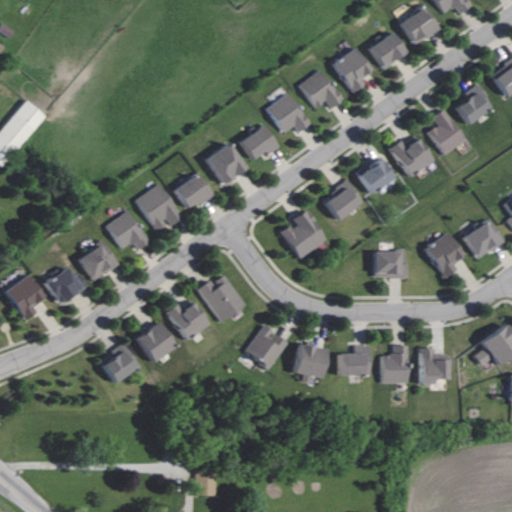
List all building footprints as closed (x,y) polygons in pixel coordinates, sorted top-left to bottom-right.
[(465,0),(468,4),(456,12),(452,5),(449,7),(448,6),(441,11),(433,0),(465,0)] [(435,27),(424,35),(423,34),(411,43),(396,22),(410,11),(409,10),(418,4),(435,27)] [(386,31),(391,38),(393,37),(401,47),(399,48),(401,50),(390,58),(391,60),(381,67),(366,46),(374,40),(372,38),(372,36),(374,34),(378,35),(379,37),(386,31)] [(360,83),(349,90),(329,62),(350,47),(367,70),(357,78),(360,83)] [(511,86),(502,94),(488,75),(502,65),(500,63),(511,54),(511,86)] [(316,69),(329,89),(332,87),(339,97),(326,106),(321,99),(311,106),(296,82),(316,69)] [(465,122),(454,106),(461,100),(460,98),(463,96),(460,90),(471,82),(473,86),(475,84),(483,95),(481,96),(487,106),(465,122)] [(282,94),(295,112),(297,111),(306,123),(294,132),(289,125),(280,132),(262,109),(282,94)] [(0,123),(0,163),(40,116),(20,99),(0,123)] [(461,139),(441,154),(424,131),(434,124),(428,116),(439,108),(461,139)] [(260,123),(276,144),(266,151),(263,148),(251,157),(238,140),(249,132),(247,130),(248,128),(249,126),(252,126),(254,128),(260,123)] [(412,135),(429,158),(407,175),(386,148),(398,139),(401,143),(412,135)] [(231,177),(219,185),(200,158),(222,142),(240,166),(229,174),(231,177)] [(368,192),(353,171),(363,165),(364,166),(377,157),(390,176),(368,192)] [(208,193),(197,200),(196,199),(192,201),(191,199),(181,205),(170,188),(194,171),(208,193)] [(358,199),(331,218),(319,201),(332,191),(330,188),(343,179),(358,199)] [(180,216),(168,225),(162,217),(160,219),(163,224),(155,229),(133,198),(156,182),(180,216)] [(511,196),(511,227),(505,219),(510,215),(502,204),(511,196)] [(300,209),(302,210),(303,209),(311,221),(310,221),(322,238),(295,257),(276,231),(285,225),(287,228),(292,224),(288,218),(300,209)] [(144,240),(134,248),(129,241),(126,243),(124,241),(117,246),(102,225),(122,210),(144,240)] [(486,217),(502,240),(488,249),(487,248),(475,257),(461,237),(474,227),(472,225),(472,223),(475,221),(478,221),(479,223),(482,221),(481,220),(486,217)] [(454,268),(444,275),(422,247),(442,232),(460,255),(450,263),(454,268)] [(114,262),(103,270),(102,269),(90,277),(75,257),(98,240),(114,262)] [(401,248),(401,264),(404,264),(404,276),(402,276),(402,278),(389,278),(389,276),(371,276),(371,251),(392,251),(392,248),(401,248)] [(65,264),(71,273),(76,270),(84,282),(78,286),(79,287),(61,299),(60,297),(55,300),(42,280),(52,274),(49,270),(56,266),(58,269),(65,264)] [(220,273),(242,303),(218,320),(194,288),(206,279),(210,285),(214,281),(212,279),(220,273)] [(33,308),(22,317),(3,290),(25,274),(42,297),(31,305),(33,308)] [(185,300),(203,323),(184,338),(163,310),(172,303),(175,308),(185,300)] [(155,319),(172,343),(150,359),(133,336),(139,331),(137,329),(141,326),(143,328),(155,319)] [(264,334),(267,336),(270,332),(283,341),(264,368),(254,362),(255,360),(241,350),(260,323),(268,329),(264,334)] [(500,324),(502,326),(504,325),(510,333),(508,334),(511,339),(511,359),(508,362),(504,355),(494,363),(488,356),(478,364),(471,354),(481,346),(477,341),(500,324)] [(98,361),(109,353),(108,351),(120,342),(136,364),(128,369),(127,367),(111,379),(98,361)] [(324,348),(321,363),(318,362),(316,376),(307,375),(306,381),(299,380),(300,373),(291,371),(296,342),(324,348)] [(336,373),(336,353),(342,353),(342,348),(351,348),(351,344),(367,344),(367,373),(336,373)] [(404,381),(379,381),(378,355),(388,355),(388,352),(391,352),(391,344),(403,344),(404,381)] [(431,347),(431,353),(444,353),(444,355),(446,355),(446,368),(443,368),(443,377),(429,377),(429,382),(418,382),(418,347),(431,347)] [(190,495),(210,496),(210,472),(191,472),(190,495)]
